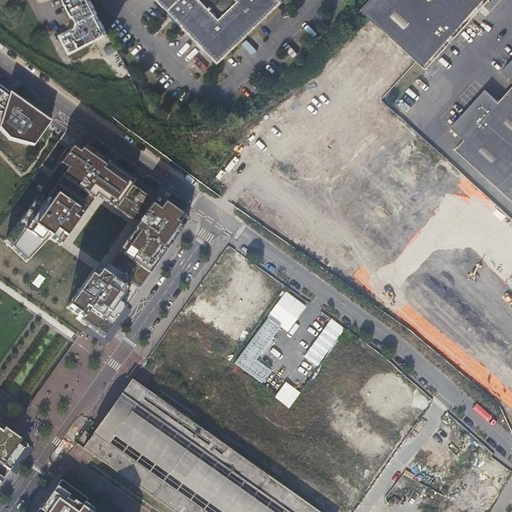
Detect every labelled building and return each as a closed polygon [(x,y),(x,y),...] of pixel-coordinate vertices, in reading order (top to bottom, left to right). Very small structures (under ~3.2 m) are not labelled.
[(64,0),(74,17),(75,16),(78,22),(76,27),(62,35),(72,53),(107,35),(96,14),(97,13),(90,0),(64,0)] [(157,0),(218,64),(281,4),(276,0),(157,0)] [(366,0),(359,9),(424,68),(486,0),(366,0)] [(96,43),(117,83),(129,77),(108,37),(96,43)] [(483,91),(449,127),(462,139),(454,148),(511,202),(511,56),(499,70),(511,82),(511,84),(495,102),(483,91)] [(51,122),(0,86),(0,134),(8,141),(33,147),(51,122)] [(135,182),(77,141),(5,242),(27,262),(49,238),(56,243),(77,212),(82,217),(97,196),(137,225),(108,267),(105,266),(73,312),(83,319),(81,322),(104,339),(126,308),(118,302),(132,284),(139,289),(188,220),(157,198),(152,205),(130,189),(135,182)] [(213,294),(223,281),(218,278),(231,260),(218,250),(188,291),(202,301),(209,291),(213,294)] [(31,284),(38,289),(45,279),(38,274),(31,284)] [(283,291),(232,366),(261,385),(272,369),(259,361),(281,329),(288,333),(306,306),(283,291)] [(189,313),(239,348),(249,335),(198,300),(189,313)] [(316,367),(339,335),(326,326),(303,357),(316,367)] [(327,377),(340,387),(352,371),(339,362),(327,377)] [(317,511),(133,381),(85,449),(174,511),(317,511)] [(0,425),(0,464),(9,471),(28,445),(0,425)] [(476,481),(497,494),(511,472),(490,459),(476,481)] [(0,464),(0,483),(9,471),(0,464)] [(45,511),(82,511),(88,505),(63,487),(45,511)]
